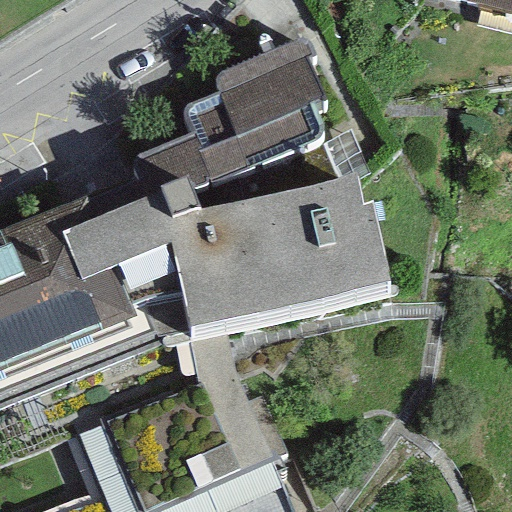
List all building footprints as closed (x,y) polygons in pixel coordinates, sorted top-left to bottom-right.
[(511,0),(428,0),(427,8),(511,27),(511,0)] [(326,113),(301,50),(215,84),(221,101),(179,117),(190,143),(139,163),(149,188),(170,240),(201,228),(189,200),(318,149),(307,121),(326,113)] [(149,188),(49,230),(78,305),(112,292),(131,342),(138,348),(186,342),(191,353),(392,315),(371,230),(362,231),(357,199),(201,228),(170,240),(149,188)] [(78,305),(49,230),(0,248),(0,392),(131,342),(112,292),(78,305)] [(282,511),(264,464),(138,511),(282,511)]
